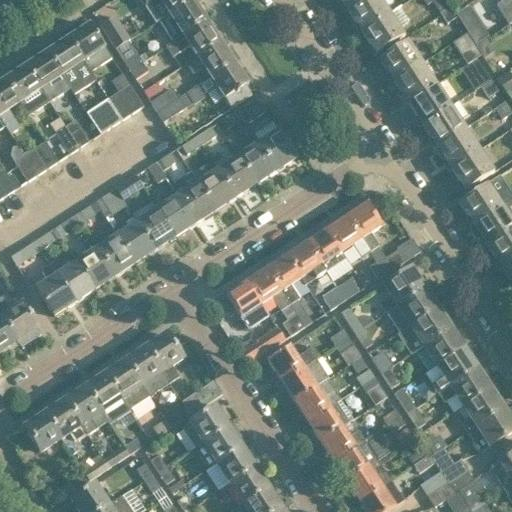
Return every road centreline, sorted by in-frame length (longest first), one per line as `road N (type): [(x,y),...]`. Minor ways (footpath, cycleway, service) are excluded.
road 1 (residential): [(314,511),(170,293)]
road 2 (residential): [(170,293),(383,148)]
road 3 (residential): [(511,346),(383,148)]
road 4 (residential): [(0,401),(170,293)]
road 5 (residential): [(383,148),(280,0)]
